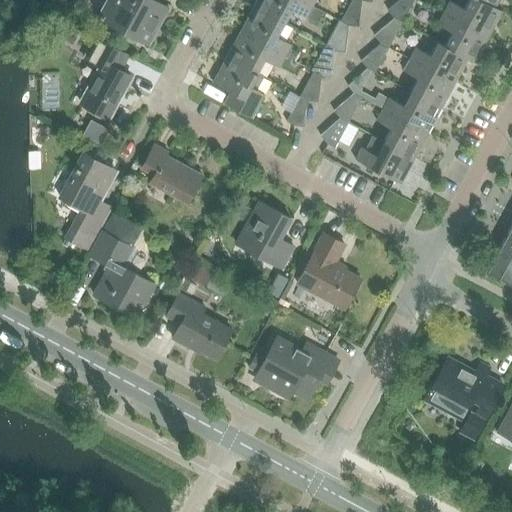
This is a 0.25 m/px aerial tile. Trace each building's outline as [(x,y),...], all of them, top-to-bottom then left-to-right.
[(106,0),(98,17),(147,45),(168,7),(154,0),(106,0)] [(300,0),(255,0),(252,6),(284,23),(291,10),(306,18),(315,23),(321,11),(312,6),(300,0)] [(360,0),(351,0),(340,21),(347,25),(358,27),(361,0),(360,0)] [(398,0),(386,9),(394,18),(402,22),(413,0),(398,0)] [(450,1),(443,13),(489,37),(503,12),(496,8),(479,0),(468,0),(464,9),(450,1)] [(479,0),(496,8),(500,0),(479,0)] [(252,6),(239,31),(285,56),(289,48),(291,45),(277,37),(284,23),(252,6)] [(452,32),(444,45),(469,58),(468,59),(475,63),(489,37),(443,13),(437,24),(452,32)] [(374,35),(380,44),(388,48),(402,22),(394,18),(374,35)] [(340,21),(326,46),(333,50),(343,51),(347,25),(340,21)] [(239,31),(225,56),(257,73),(264,60),(279,67),(285,56),(239,31)] [(100,66),(80,103),(107,118),(131,76),(120,71),(129,55),(106,42),(95,36),(83,58),(94,64),(100,66)] [(415,47),(409,59),(455,83),(468,59),(469,58),(444,45),(437,41),(430,55),(415,47)] [(360,60),(367,68),(375,73),(388,48),(380,44),(360,60)] [(326,46),(313,71),(321,75),(321,76),(330,76),(333,50),(326,46)] [(289,48),(285,56),(294,61),(299,53),(289,48)] [(225,56),(212,81),(229,91),(223,102),(252,117),(264,95),(256,90),(263,77),(257,73),(225,56)] [(418,78),(410,91),(442,108),(455,83),(409,59),(403,70),(418,78)] [(367,68),(346,84),(354,93),(361,97),(364,93),(360,91),(371,70),(367,68)] [(313,71),(299,96),(308,101),(317,102),(321,76),(321,75),(313,71)] [(388,98),(382,108),(428,133),(442,108),(410,91),(403,105),(388,97),(388,98)] [(333,110),(340,119),(348,123),(361,97),(354,93),(333,110)] [(374,99),(364,93),(361,97),(382,108),(388,98),(378,93),(374,99)] [(308,101),(299,96),(285,121),(293,126),(304,127),(308,101)] [(391,128),(383,141),(415,158),(428,133),(382,108),(376,120),(391,128)] [(49,116),(50,117),(60,122),(63,115),(52,109),(50,113),(49,116)] [(89,119),(81,134),(100,144),(108,129),(89,119)] [(348,123),(340,119),(320,136),(326,143),(334,148),(348,123)] [(361,147),(355,159),(400,184),(415,158),(383,141),(372,135),(364,149),(361,147)] [(154,145),(141,169),(153,175),(149,183),(186,203),(201,175),(165,155),(167,152),(154,145)] [(83,153),(59,197),(81,209),(65,238),(87,250),(110,207),(95,199),(112,169),(83,153)] [(259,201),(236,244),(281,269),(293,247),(279,239),(290,219),(259,201)] [(108,229),(124,238),(132,224),(115,215),(108,229)] [(103,232),(90,256),(110,266),(94,295),(128,314),(137,298),(145,303),(155,284),(123,267),(133,248),(103,232)] [(296,283),(344,309),(360,279),(333,264),(344,244),(324,233),(296,283)] [(511,239),(506,236),(496,253),(511,261),(511,239)] [(511,261),(496,253),(487,271),(511,284),(511,261)] [(193,279),(206,286),(214,271),(201,264),(193,279)] [(278,298),(288,280),(278,274),(268,293),(278,298)] [(179,294),(167,316),(181,323),(173,338),(192,348),(193,346),(216,359),(232,331),(202,314),(205,308),(179,294)] [(287,308),(290,303),(280,298),(278,303),(287,308)] [(248,367),(256,371),(251,380),(289,400),(293,393),(308,401),(319,380),(327,384),(341,359),(306,340),(301,347),(276,334),(264,357),(256,352),(248,367)] [(447,358),(425,400),(443,411),(447,403),(463,412),(469,401),(477,405),(474,412),(484,418),(502,385),(485,376),(490,368),(479,362),(473,372),(466,368),(447,358)] [(511,397),(494,432),(511,442),(511,397)] [(484,418),(474,412),(471,410),(460,430),(474,437),(484,418)]
